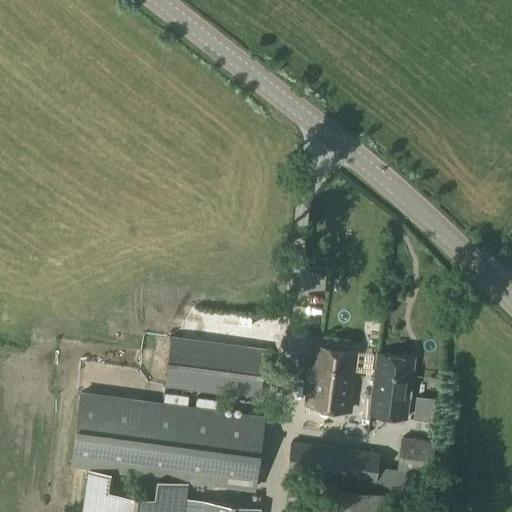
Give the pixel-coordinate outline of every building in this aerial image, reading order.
[(252,317),(239,315),(238,326),(251,327),(252,317)] [(168,339),(162,387),(257,399),(262,350),(168,339)] [(314,346),(306,404),(348,410),(350,396),(355,397),(360,357),(356,356),(356,352),(314,346)] [(411,360),(376,355),(367,415),(403,420),(411,360)] [(79,396),(70,467),(89,470),(83,511),(179,511),(182,499),(184,481),(252,490),(261,418),(79,396)] [(436,422),(437,415),(413,412),(412,419),(436,422)] [(403,438),(399,470),(431,475),(436,443),(415,440),(403,438)] [(292,442),(288,470),(376,482),(380,454),(292,442)] [(391,511),(394,496),(320,486),(316,511),(391,511)] [(257,511),(258,507),(202,500),(200,511),(257,511)]
